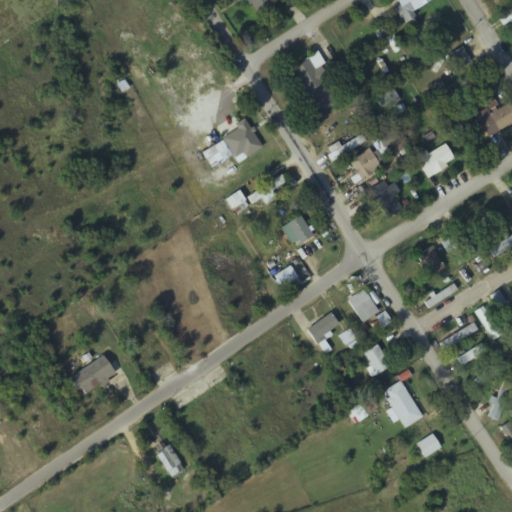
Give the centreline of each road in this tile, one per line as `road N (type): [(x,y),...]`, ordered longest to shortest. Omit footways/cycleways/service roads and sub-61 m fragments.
road 1 (residential): [(0,505),(511,165)]
road 2 (residential): [(511,467),(368,256),(210,0)]
